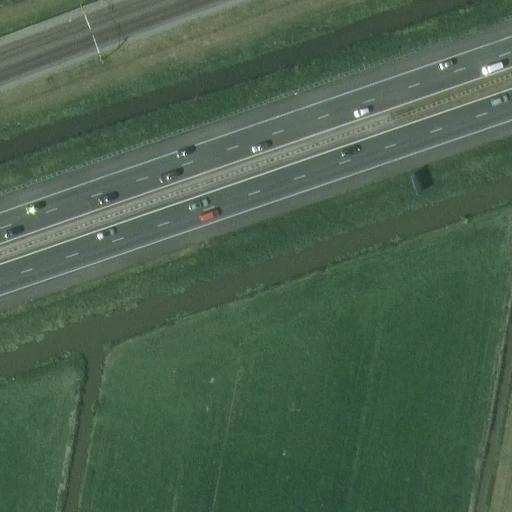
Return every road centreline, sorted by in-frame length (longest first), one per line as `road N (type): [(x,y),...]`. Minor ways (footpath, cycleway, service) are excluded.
road 1 (motorway): [(511,50),(0,227)]
road 2 (motorway): [(0,279),(511,103)]
